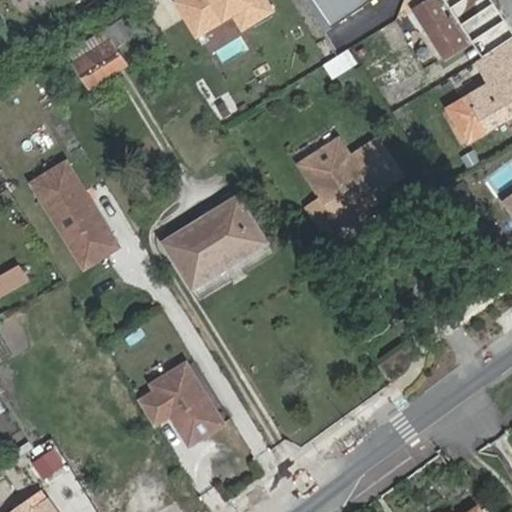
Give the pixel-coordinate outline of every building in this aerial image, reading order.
[(253,0),(174,0),(174,1),(196,41),(231,17),(255,3),(253,0)] [(268,0),(240,0),(231,17),(241,32),(275,12),(268,0)] [(315,0),(335,27),(373,0),(315,0)] [(504,17),(492,0),(423,0),(426,3),(414,9),(450,67),(472,55),(446,19),(451,16),(467,41),(504,17)] [(511,40),(511,29),(504,17),(467,41),(479,60),(481,63),(511,40)] [(70,54),(91,89),(127,64),(117,48),(134,37),(124,21),(70,54)] [(511,40),(481,63),(479,60),(476,61),(490,85),(451,108),(460,123),(469,138),(471,142),(507,121),(511,128),(511,40)] [(460,143),(469,138),(460,123),(451,128),(460,143)] [(315,229),(400,169),(371,139),(349,154),(335,135),(294,162),(299,207),(315,229)] [(66,158),(33,179),(85,262),(119,241),(66,158)] [(511,192),(500,201),(511,218),(511,192)] [(356,215),(379,200),(375,193),(351,208),(356,215)] [(196,288),(269,242),(241,197),(166,243),(196,288)] [(23,267),(0,280),(0,292),(3,298),(31,281),(23,267)] [(181,379),(212,360),(200,341),(169,360),(181,379)] [(36,447),(3,469),(15,484),(0,494),(0,511),(98,511),(90,498),(153,459),(106,384),(42,423),(52,437),(36,447)] [(197,425),(207,438),(224,426),(213,413),(197,425)] [(224,426),(207,438),(182,457),(208,492),(246,463),(251,470),(257,470),(265,463),(266,457),(235,417),(224,426)] [(175,430),(167,435),(175,447),(183,442),(175,430)]
